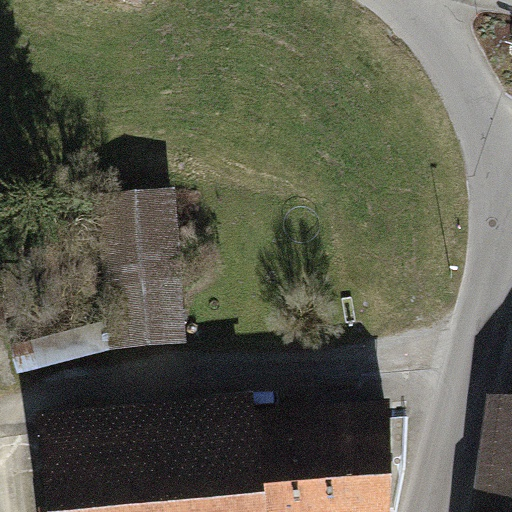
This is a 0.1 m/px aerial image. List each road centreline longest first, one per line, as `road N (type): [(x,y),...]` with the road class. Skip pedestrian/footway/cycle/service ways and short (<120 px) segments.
road 1 (tertiary): [(511,230),(435,511)]
road 2 (tertiary): [(511,165),(433,0)]
